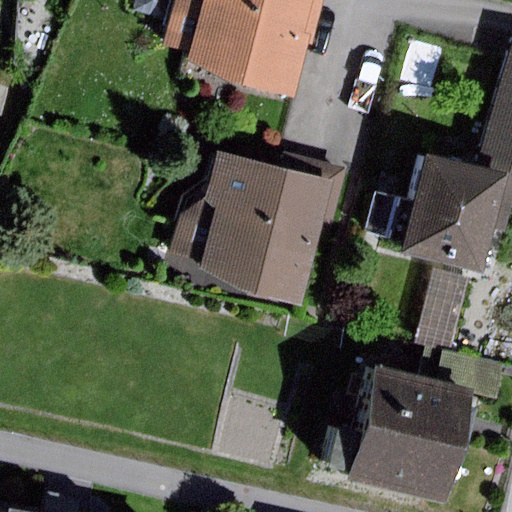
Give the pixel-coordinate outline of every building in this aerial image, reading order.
[(155,0),(148,37),(165,44),(164,51),(206,74),(275,90),(291,36),(302,39),(312,0),(155,0)] [(511,35),(495,31),(475,99),(511,110),(511,35)] [(511,110),(475,99),(466,131),(511,143),(511,110)] [(511,143),(466,131),(460,156),(488,162),(474,221),(495,227),(507,180),(511,181),(511,143)] [(474,221),(488,162),(460,156),(397,141),(373,242),(464,263),(474,221)] [(282,167),(193,146),(185,178),(172,188),(163,234),(180,242),(179,249),(221,272),(290,288),(306,234),(317,237),(336,167),(285,154),(282,167)] [(432,347),(425,376),(461,385),(490,392),(497,363),(432,347)] [(425,376),(358,359),(329,471),(432,497),(452,420),(461,385),(425,376)]
